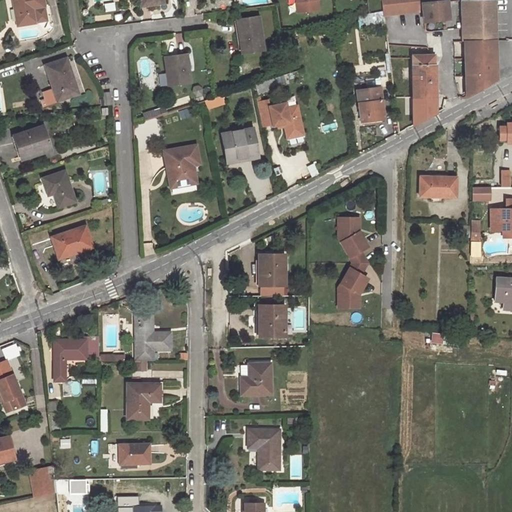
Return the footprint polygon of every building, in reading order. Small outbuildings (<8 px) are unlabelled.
[(13,0),(18,27),(36,24),(34,13),(44,11),(42,0),(13,0)] [(317,0),(296,0),(298,12),(319,10),(317,0)] [(383,10),(384,16),(424,11),(423,4),(419,4),(418,0),(383,0),(382,0),(383,10)] [(448,1),(423,4),(424,11),(425,22),(450,20),(448,1)] [(494,1),(460,1),(462,28),(462,42),(464,42),(496,42),(495,1),(494,1)] [(261,16),(238,19),(242,52),(265,50),(261,16)] [(464,42),(467,98),(497,81),(496,42),(464,42)] [(189,55),(166,58),(170,86),(193,83),(189,55)] [(412,57),(414,125),(437,113),(436,66),(434,67),(434,56),(412,57)] [(69,60),(47,67),(59,103),(78,97),(72,78),(75,77),(69,60)] [(378,82),(365,84),(367,91),(379,89),(378,82)] [(193,91),(196,95),(201,93),(202,88),(199,85),(194,86),(193,91)] [(357,92),(361,123),(384,119),(379,89),(367,91),(357,92)] [(206,101),(208,108),(225,103),(222,96),(206,101)] [(269,100),(257,103),(262,127),(273,125),(273,127),(278,126),(284,124),(285,127),(288,139),(304,136),(297,106),(287,108),(286,103),(270,107),(269,100)] [(508,128),(500,128),(500,142),(508,142),(508,146),(511,145),(511,125),(508,125),(508,128)] [(45,126),(16,136),(21,149),(19,149),(22,159),(52,150),(45,126)] [(253,128),(223,134),(228,161),(259,155),(253,128)] [(171,170),(172,175),(168,176),(170,189),(196,184),(193,166),(199,165),(196,147),(163,153),(167,171),(171,170)] [(64,169),(41,177),(47,195),(55,192),(61,210),(76,204),(64,169)] [(509,189),(510,173),(501,172),(501,189),(509,189)] [(455,179),(420,178),(420,197),(455,198),(455,179)] [(491,187),(473,187),(473,200),(491,200),(491,187)] [(511,198),(509,199),(509,209),(493,209),(493,230),(505,230),(505,234),(511,233),(511,198)] [(346,219),(346,233),(339,233),(339,238),(351,258),(360,253),(362,252),(369,248),(360,232),(358,232),(358,228),(360,228),(360,219),(346,219)] [(86,225),(51,236),(59,258),(71,254),(70,251),(92,244),(86,225)] [(59,258),(60,263),(95,251),(92,244),(70,251),(71,254),(59,258)] [(354,263),(369,263),(362,252),(360,253),(351,258),(354,263)] [(260,256),(260,286),(285,286),(286,256),(260,256)] [(351,270),(360,275),(362,276),(369,263),(354,263),(351,270)] [(351,270),(339,289),(340,294),(347,294),(347,308),(361,308),(361,298),(358,298),(358,294),(361,294),(369,279),(362,276),(360,275),(351,270)] [(511,278),(499,277),(497,300),(505,301),(505,308),(511,308),(511,278)] [(260,306),(260,337),(286,337),(286,306),(260,306)] [(135,314),(135,361),(152,361),(152,351),(169,350),(169,333),(151,334),(150,314),(135,314)] [(434,333),(433,342),(460,345),(461,336),(434,333)] [(66,359),(86,359),(86,357),(90,357),(90,341),(55,341),(55,382),(66,381),(66,359)] [(0,381),(8,398),(4,400),(8,411),(29,402),(10,357),(0,360),(0,381)] [(242,395),(272,395),(272,364),(249,364),(249,378),(241,378),(242,395)] [(127,384),(127,420),(148,419),(148,401),(160,401),(160,384),(127,384)] [(60,431),(57,403),(47,404),(50,433),(60,431)] [(258,449),(258,471),(279,471),(280,431),(248,430),(248,441),(259,441),(258,449)] [(0,460),(15,457),(10,434),(0,436),(0,460)] [(119,465),(151,465),(151,445),(119,445),(119,465)] [(57,492),(55,480),(54,465),(32,470),(37,496),(57,492)] [(37,496),(32,470),(28,470),(34,497),(37,496)] [(134,505),(134,511),(161,511),(162,505),(139,505),(140,496),(118,496),(118,506),(125,506),(134,505)] [(244,503),(243,511),(264,511),(264,503),(244,503)]
